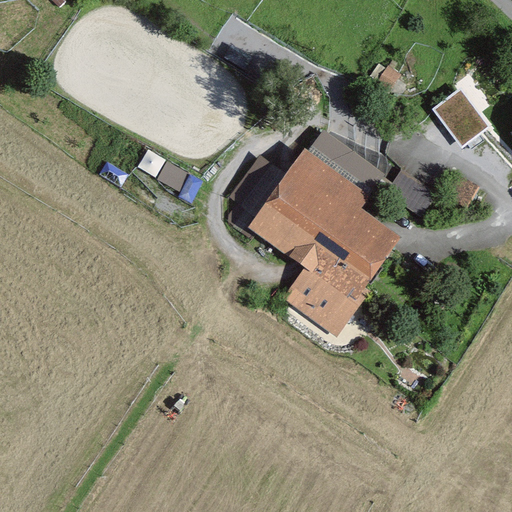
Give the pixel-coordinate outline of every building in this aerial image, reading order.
[(389,93),(401,75),(388,67),(376,84),(389,93)] [(462,150),(491,128),(461,89),(432,111),(462,150)] [(383,197),(393,184),(384,178),(385,175),(323,131),(308,152),(304,149),(256,218),(241,208),(271,166),(258,157),(228,199),(236,204),(228,215),(229,222),(248,236),(251,231),(304,269),(283,298),(338,337),(362,304),(358,301),(402,239),(360,210),(374,191),(383,197)] [(181,192),(188,174),(166,162),(155,180),(181,192)] [(436,189),(402,169),(393,184),(386,195),(420,215),(436,189)] [(475,188),(457,178),(448,195),(465,205),(475,188)]
